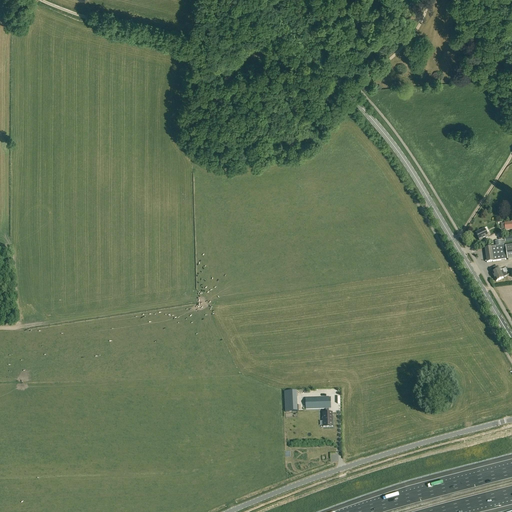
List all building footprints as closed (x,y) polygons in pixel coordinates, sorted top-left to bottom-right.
[(484,229),(476,233),(480,241),(488,237),(484,229)] [(506,260),(504,245),(498,246),(496,246),(491,247),(486,248),(485,248),(487,262),(506,260)] [(492,273),(496,281),(504,278),(503,278),(507,276),(506,273),(504,274),(502,269),(500,270),(499,270),(498,266),(492,269),(491,271),(493,273),(492,273)] [(285,412),(298,411),(297,391),(284,392),(285,412)] [(326,413),(329,413),(329,409),(331,409),(331,397),(306,398),(306,410),(325,409),(326,413)] [(332,413),(329,413),(326,413),(323,413),(323,427),(333,426),(332,413)]
